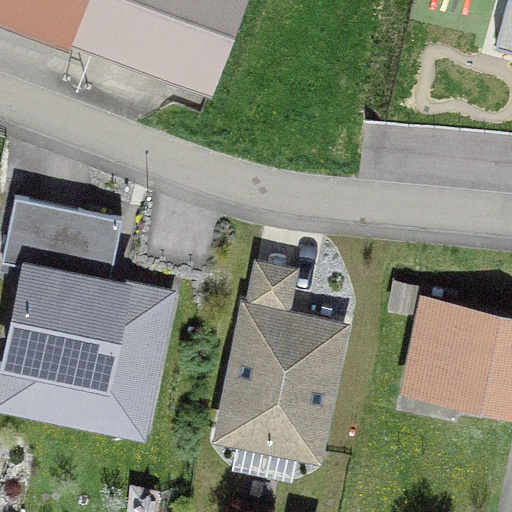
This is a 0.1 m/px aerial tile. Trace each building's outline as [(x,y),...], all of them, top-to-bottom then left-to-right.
[(0,0),(0,30),(193,101),(229,0),(0,0)] [(511,0),(508,0),(497,44),(511,47),(511,0)] [(118,215),(18,193),(8,239),(26,243),(0,363),(0,399),(139,430),(171,284),(106,270),(118,215)] [(258,261),(220,424),(313,445),(341,321),(284,308),(293,269),(258,261)] [(511,331),(417,311),(400,391),(511,414),(511,331)]
